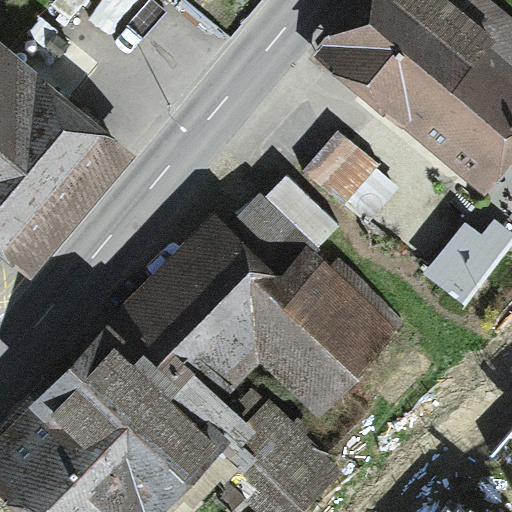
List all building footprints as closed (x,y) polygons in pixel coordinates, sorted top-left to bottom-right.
[(375,0),(334,50),(480,171),(511,132),(511,20),(488,0),(375,0)] [(0,241),(17,256),(113,140),(3,49),(0,52),(0,241)] [(374,162),(339,133),(308,170),(367,218),(395,184),(372,165),(374,162)] [(114,343),(214,440),(221,448),(211,458),(231,479),(216,494),(231,508),(246,494),(264,511),(298,511),(333,476),(246,393),(228,411),(214,397),(263,345),(316,395),(376,332),(303,259),(316,246),(267,198),(246,220),(240,214),(114,343)] [(493,263),(459,236),(431,271),(465,298),(493,263)] [(114,343),(0,459),(0,461),(52,511),(120,511),(141,491),(153,502),(214,440),(114,343)]
